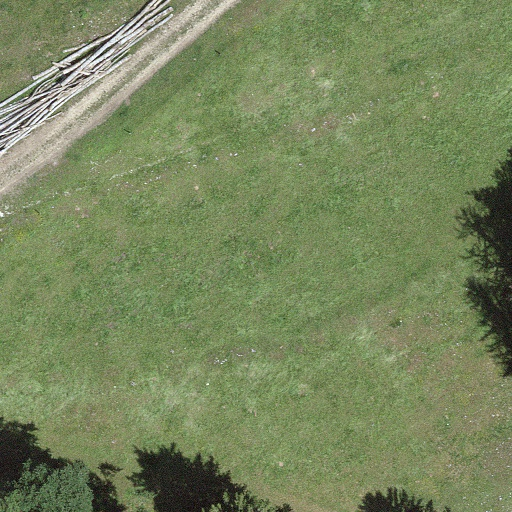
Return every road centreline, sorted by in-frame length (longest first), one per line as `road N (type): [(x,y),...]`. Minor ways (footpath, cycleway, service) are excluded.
road 1 (track): [(0,402),(145,455),(405,511)]
road 2 (track): [(0,179),(210,0)]
